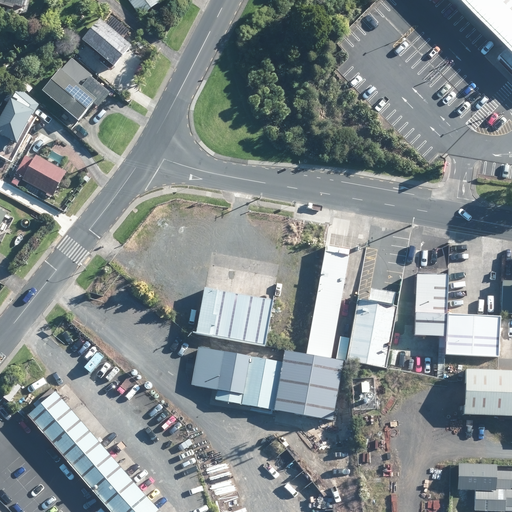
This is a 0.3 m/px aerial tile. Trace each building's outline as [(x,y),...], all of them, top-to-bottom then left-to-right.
[(0,0),(0,7),(11,11),(13,7),(21,10),(24,0),(0,0)] [(127,0),(139,17),(162,1),(160,0),(127,0)] [(511,0),(462,0),(509,48),(500,58),(511,70),(511,0)] [(123,44),(114,36),(98,21),(81,41),(84,44),(111,68),(129,48),(123,44)] [(97,108),(107,96),(88,79),(90,77),(71,60),(60,73),(58,72),(41,91),(62,111),(76,122),(92,104),(97,108)] [(27,110),(31,102),(15,93),(0,120),(0,139),(17,148),(18,145),(35,114),(27,110)] [(65,173),(37,157),(36,156),(33,160),(27,157),(26,156),(15,174),(24,178),(22,181),(46,195),(45,196),(49,198),(50,197),(51,197),(65,173)] [(447,280),(447,275),(416,274),(414,315),(413,315),(413,337),(445,338),(444,357),(465,357),(497,358),(498,318),(446,317),(447,280)] [(347,363),(386,369),(401,284),(373,279),(370,298),(357,296),(346,362),(347,363)] [(511,282),(503,282),(501,282),(500,314),(511,314),(511,282)] [(264,348),(272,303),(203,290),(195,335),(211,338),(264,348)] [(511,319),(500,319),(499,328),(511,328),(511,319)] [(262,360),(259,359),(198,348),(197,352),(192,378),(191,386),(212,390),(216,391),(215,400),(273,411),(273,412),(332,423),(343,364),(306,357),(283,353),(281,363),(262,360)] [(511,371),(465,370),(463,415),(511,417),(511,371)] [(360,381),(361,394),(368,393),(368,381),(360,381)] [(26,418),(109,511),(159,511),(54,394),(26,418)] [(511,472),(495,473),(495,465),(457,465),(457,487),(457,491),(467,491),(474,491),(474,511),(511,511),(511,472)]
